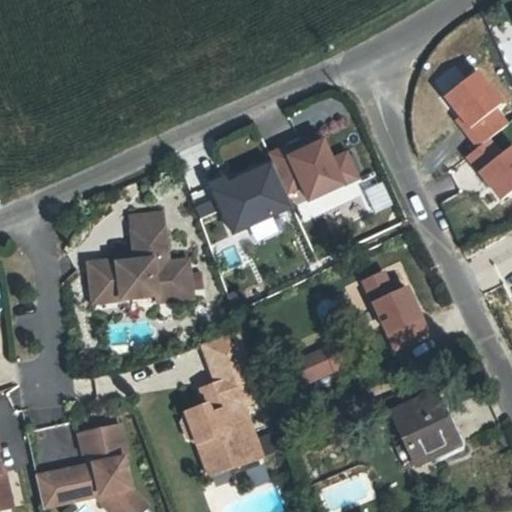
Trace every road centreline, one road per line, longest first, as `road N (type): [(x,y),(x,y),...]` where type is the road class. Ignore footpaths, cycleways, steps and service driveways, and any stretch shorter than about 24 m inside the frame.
road 1 (residential): [(358,53),(0,218)]
road 2 (residential): [(358,53),(511,375)]
